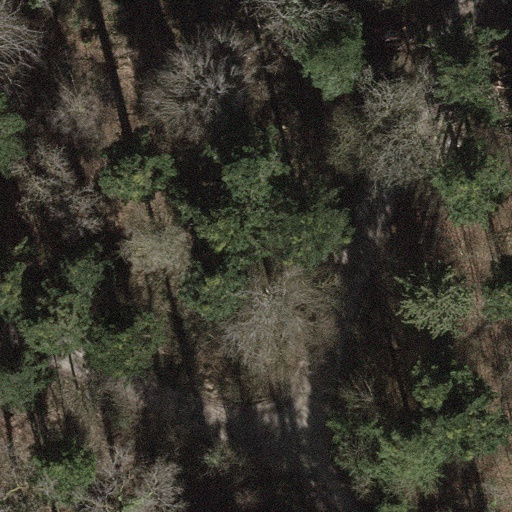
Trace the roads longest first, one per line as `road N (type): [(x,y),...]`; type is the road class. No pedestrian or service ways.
road 1 (track): [(307,453),(364,222),(463,0)]
road 2 (track): [(347,511),(307,453),(86,370),(0,324)]
